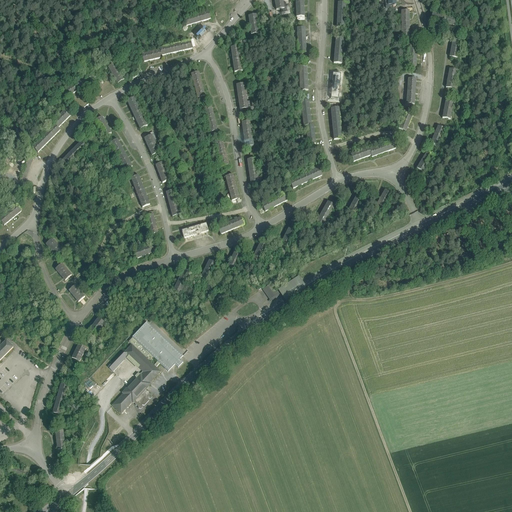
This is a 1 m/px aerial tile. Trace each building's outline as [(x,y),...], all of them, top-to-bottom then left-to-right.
[(274,0),(276,7),(276,10),(284,9),(282,0),(274,0)] [(295,0),(296,17),(304,17),(303,0),(295,0)] [(347,0),(339,0),(340,3),(338,3),(336,28),(340,29),(344,29),(346,4),(348,4),(347,0)] [(409,11),(401,11),(401,37),(409,37),(409,11)] [(208,12),(184,19),(186,27),(210,19),(208,12)] [(457,19),(432,13),(430,21),(455,27),(457,19)] [(256,15),(248,16),(250,27),(251,35),(259,34),(257,20),(256,15)] [(305,28),(297,28),(298,54),(303,54),(306,53),(305,28)] [(339,39),(336,38),(333,64),(341,64),(344,39),(339,39)] [(461,40),(453,39),(449,58),(457,59),(461,40)] [(190,41),(159,49),(160,50),(142,55),(143,62),(162,58),(162,56),(192,49),(190,41)] [(416,45),(408,45),(408,70),(416,71),(416,45)] [(239,47),(231,48),(234,73),(242,72),(239,47)] [(124,80),(115,64),(108,68),(117,84),(124,80)] [(303,66),(299,66),(300,91),(303,91),(308,91),(307,65),(303,66)] [(96,69),(65,90),(69,97),(101,75),(96,69)] [(457,71),(449,70),(446,88),(454,90),(457,71)] [(205,97),(199,72),(191,74),(197,99),(202,98),(205,97)] [(341,74),(333,73),(331,99),(334,99),(339,99),(341,74)] [(269,77),(265,81),(270,86),(274,82),(269,77)] [(416,80),(408,79),(406,104),(414,105),(416,80)] [(244,84),(236,85),(240,110),(248,109),(244,84)] [(143,118),(134,98),(130,99),(127,101),(140,130),(147,126),(143,118)] [(453,101),(446,100),(442,118),(450,120),(453,101)] [(311,126),(308,101),(304,101),(301,102),(303,127),(305,127),(308,145),(313,145),(316,144),(313,125),(311,126)] [(208,107),(203,109),(210,133),(215,132),(218,131),(211,107),(208,107)] [(333,109),(331,109),(334,140),(339,140),(342,139),(339,108),(333,109)] [(66,110),(52,123),(54,125),(32,147),(38,153),(60,131),(58,128),(71,115),(66,110)] [(413,114),(405,111),(398,129),(406,132),(413,114)] [(111,134),(102,117),(95,121),(95,122),(104,138),(109,135),(111,134)] [(249,122),(242,123),(245,148),(253,147),(249,122)] [(438,126),(430,144),(438,147),(445,130),(438,126)] [(159,153),(151,136),(144,139),(152,156),(159,153)] [(132,167),(117,140),(113,142),(110,144),(125,171),(132,167)] [(219,142),(215,143),(221,168),(224,167),(229,166),(222,141),(219,142)] [(81,142),(59,165),(61,167),(64,170),(86,148),(82,143),(81,142)] [(393,142),(369,150),(368,148),(350,155),(353,162),(371,156),(371,158),(395,149),(393,142)] [(433,157),(426,152),(417,169),(423,173),(433,157)] [(34,157),(29,155),(20,179),(24,181),(34,157)] [(255,159),(247,160),(251,185),(254,185),(259,184),(255,159)] [(170,181),(163,163),(155,166),(162,183),(170,181)] [(318,169),(289,182),(291,186),(293,189),(322,176),(318,169)] [(239,200),(233,175),(228,176),(225,177),(232,202),(239,200)] [(150,205),(138,176),(131,178),(142,208),(150,205)] [(180,215),(174,191),(166,193),(172,217),(180,215)] [(385,191),(375,207),(382,211),(392,195),(385,191)] [(284,194),(262,205),(265,212),(288,201),(285,196),(284,194)] [(356,196),(347,213),(354,217),(363,200),(356,196)] [(328,202),(315,224),(322,228),(335,206),(328,202)] [(16,205),(0,218),(0,220),(4,226),(21,212),(16,205)] [(158,233),(153,215),(145,217),(151,236),(158,233)] [(233,221),(217,228),(220,235),(244,225),(241,218),(233,221)] [(206,224),(182,231),(184,239),(208,232),(206,224)] [(288,229),(277,252),(284,255),(295,232),(288,229)] [(62,251),(52,239),(46,245),(55,256),(62,251)] [(260,243),(252,260),(259,264),(267,247),(260,243)] [(151,246),(133,252),(136,259),(154,253),(151,246)] [(242,255),(234,252),(226,269),(233,273),(242,255)] [(209,261),(201,278),(208,281),(216,264),(209,261)] [(71,276),(62,264),(55,269),(65,281),(68,278),(71,276)] [(191,273),(184,269),(172,292),(179,296),(191,273)] [(303,283),(299,277),(278,291),(282,297),(286,303),(290,308),(310,294),(307,289),(303,283)] [(270,285),(263,290),(270,300),(279,294),(276,290),(275,291),(270,285)] [(83,296),(75,286),(72,288),(69,291),(78,303),(85,297),(83,296)] [(98,318),(89,331),(96,336),(105,323),(98,318)] [(183,357),(147,322),(132,338),(129,342),(132,345),(150,363),(154,358),(158,362),(154,366),(156,368),(160,364),(168,372),(175,365),(176,366),(178,368),(183,363),(181,361),(180,360),(183,357)] [(3,344),(0,341),(0,360),(13,348),(6,341),(3,344)] [(86,349),(78,345),(72,359),(79,362),(86,349)] [(150,363),(132,345),(124,353),(127,357),(143,372),(140,375),(149,384),(160,372),(156,368),(154,366),(150,363)] [(124,353),(109,369),(113,372),(127,357),(124,353)] [(128,387),(122,393),(123,394),(132,402),(133,403),(146,390),(150,385),(149,384),(140,375),(128,387)] [(69,385),(61,383),(52,413),(60,416),(69,385)] [(146,390),(133,403),(135,404),(136,406),(138,407),(139,409),(141,409),(152,398),(151,395),(149,395),(148,392),(146,392),(146,390)] [(123,394),(112,406),(121,414),(132,402),(123,394)] [(63,430),(55,431),(57,450),(65,449),(63,430)] [(29,471),(14,464),(10,472),(25,479),(25,478),(29,471)]
